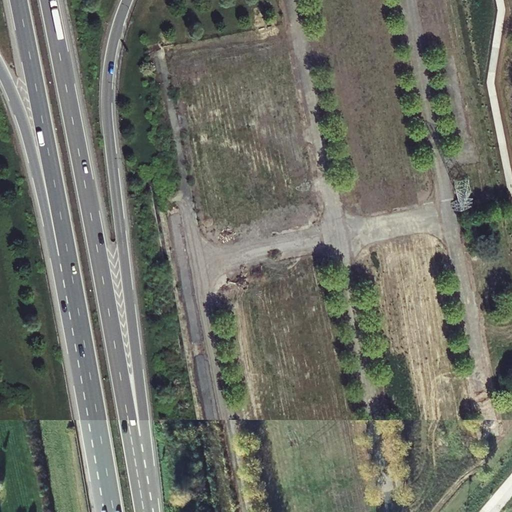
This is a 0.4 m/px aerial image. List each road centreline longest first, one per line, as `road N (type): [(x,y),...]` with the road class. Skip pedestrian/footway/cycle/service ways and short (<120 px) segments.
road 1 (trunk): [(131,440),(48,0)]
road 2 (trunk): [(131,440),(141,410),(107,99),(126,0)]
road 3 (trunk): [(67,251),(113,511)]
road 4 (trunk): [(16,0),(67,251)]
road 5 (trunk): [(0,72),(67,251)]
